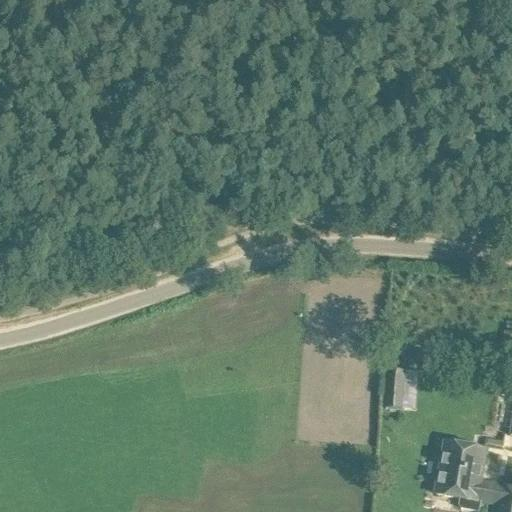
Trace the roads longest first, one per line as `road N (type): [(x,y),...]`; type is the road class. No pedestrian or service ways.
road 1 (unclassified): [(511,255),(304,248),(0,339)]
road 2 (track): [(271,255),(224,229),(0,198)]
